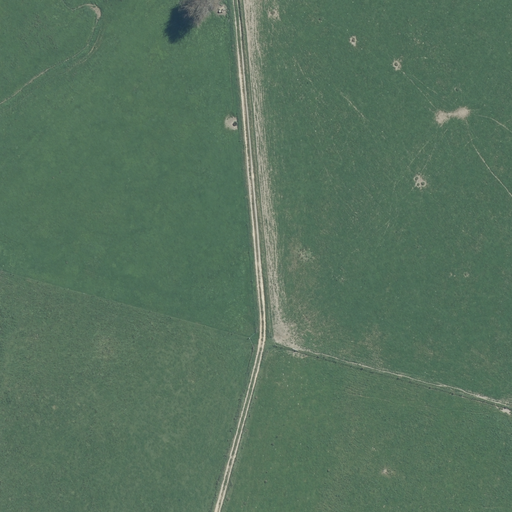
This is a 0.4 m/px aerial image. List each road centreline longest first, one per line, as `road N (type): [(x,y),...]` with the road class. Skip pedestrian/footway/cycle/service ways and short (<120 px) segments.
road 1 (unknown): [(0,424),(33,291),(511,415)]
road 2 (track): [(234,0),(251,330)]
road 3 (unknown): [(206,490),(251,330)]
